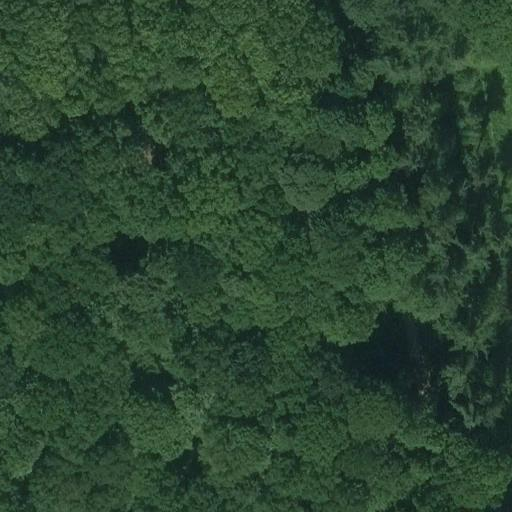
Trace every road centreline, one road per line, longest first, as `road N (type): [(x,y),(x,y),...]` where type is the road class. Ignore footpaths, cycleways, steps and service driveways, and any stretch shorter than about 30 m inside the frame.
road 1 (track): [(450,511),(340,0)]
road 2 (track): [(0,310),(344,20)]
